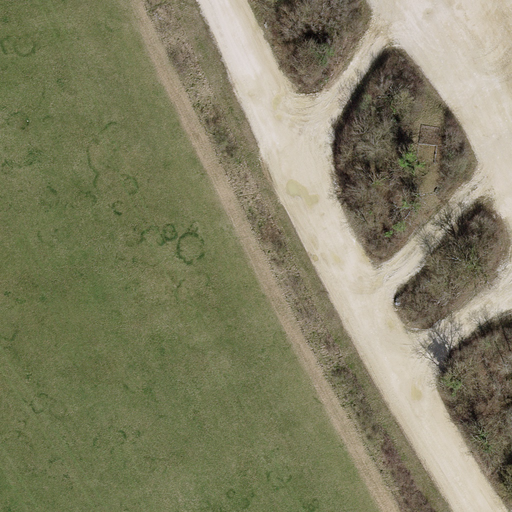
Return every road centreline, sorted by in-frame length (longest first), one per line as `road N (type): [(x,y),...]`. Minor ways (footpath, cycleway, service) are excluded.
road 1 (track): [(481,511),(395,369),(219,0)]
road 2 (track): [(362,300),(511,149)]
road 3 (track): [(401,0),(294,167)]
road 4 (track): [(511,291),(395,369)]
road 5 (track): [(449,0),(511,117)]
